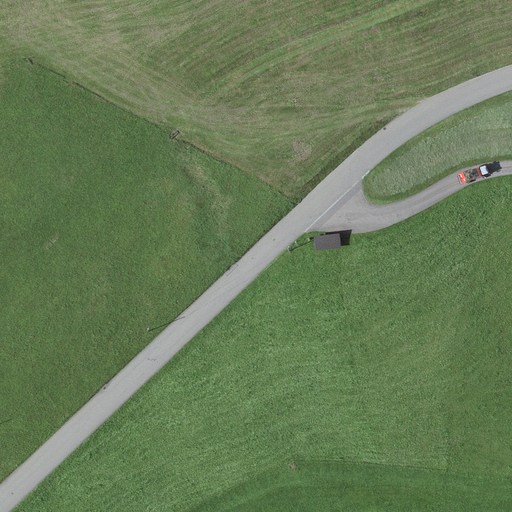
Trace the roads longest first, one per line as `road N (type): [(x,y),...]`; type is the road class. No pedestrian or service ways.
road 1 (unclassified): [(511,81),(390,138),(0,504)]
road 2 (track): [(323,200),(369,221),(463,179),(511,168)]
